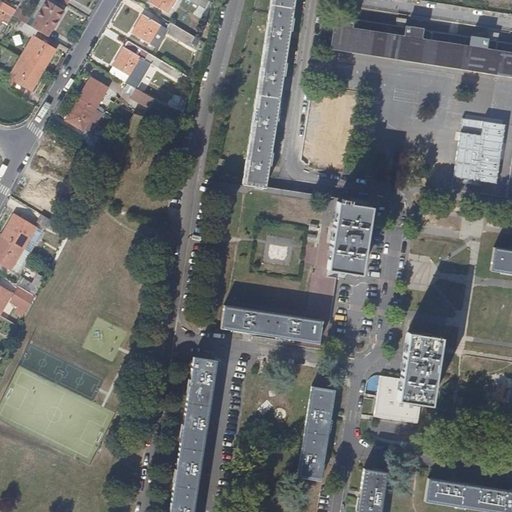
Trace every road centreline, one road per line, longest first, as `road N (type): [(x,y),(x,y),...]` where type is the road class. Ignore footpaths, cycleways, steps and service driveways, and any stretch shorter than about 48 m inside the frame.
road 1 (residential): [(356,366),(371,354),(377,333),(394,203),(391,192),(300,176),(289,163),(312,0)]
road 2 (residential): [(235,0),(166,333)]
road 3 (residential): [(166,333),(356,366)]
road 4 (residential): [(166,333),(141,511)]
road 5 (residential): [(22,149),(111,0)]
road 6 (residential): [(511,471),(346,445)]
road 7 (residential): [(361,0),(511,23)]
